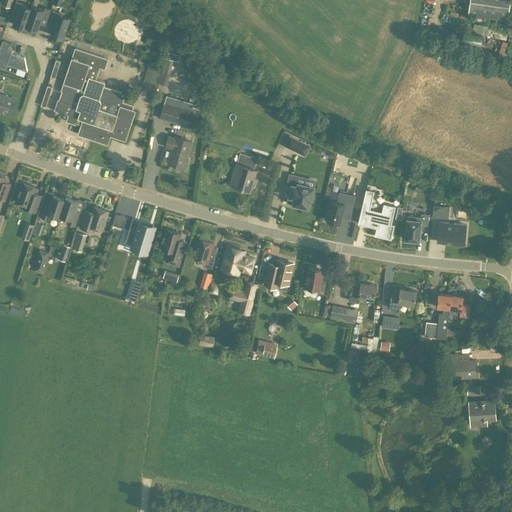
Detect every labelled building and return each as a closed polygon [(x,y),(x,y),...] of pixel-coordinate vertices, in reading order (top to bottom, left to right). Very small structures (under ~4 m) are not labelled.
[(13,23),(25,28),(26,26),(25,25),(32,7),(31,7),(21,4),(22,2),(16,0),(15,0),(11,14),(16,15),(13,23)] [(507,20),(510,0),(469,0),(467,14),(507,20)] [(32,5),(31,7),(32,7),(25,25),(26,26),(37,29),(44,9),(32,5)] [(53,28),(51,34),(63,38),(70,17),(59,13),(59,12),(53,9),(47,26),(53,28)] [(1,14),(0,16),(0,20),(7,23),(9,16),(1,14)] [(487,35),(488,25),(464,22),(462,38),(481,42),(483,34),(482,34),(487,35)] [(25,57),(11,52),(13,49),(14,49),(9,47),(10,42),(2,40),(0,46),(0,66),(6,69),(7,64),(27,71),(25,57)] [(125,140),(135,110),(132,109),(133,104),(123,101),(125,95),(122,94),(123,92),(103,85),(104,81),(95,78),(99,66),(104,68),(108,58),(75,47),(62,86),(64,86),(63,90),(62,90),(59,99),(58,99),(54,110),(70,115),(68,120),(81,124),(78,134),(108,144),(111,135),(125,140)] [(178,61),(180,54),(173,53),(166,51),(165,57),(178,61)] [(158,82),(159,83),(167,85),(174,60),(164,58),(161,74),(158,82)] [(161,67),(149,64),(141,87),(150,90),(153,91),(161,67)] [(41,104),(45,105),(52,87),(48,85),(41,104)] [(0,110),(10,114),(15,99),(0,93),(0,110)] [(160,118),(193,128),(198,112),(194,111),(197,104),(166,95),(160,118)] [(187,157),(192,141),(168,134),(165,146),(172,148),(168,162),(184,167),(185,166),(187,165),(189,158),(187,157)] [(311,147),(301,142),(295,153),(306,158),(311,147)] [(256,168),(254,167),(257,157),(239,152),(230,186),(250,191),(256,168)] [(0,198),(4,200),(9,186),(2,184),(5,176),(0,174),(0,198)] [(294,203),(295,203),(301,205),(300,207),(306,208),(306,206),(307,206),(309,200),(310,200),(314,186),(296,182),(298,176),(289,174),(287,184),(291,185),(289,195),(295,197),(293,203),(294,203)] [(23,203),(21,207),(35,212),(40,198),(33,195),(36,187),(22,182),(16,201),(23,203)] [(332,221),(331,223),(338,224),(338,222),(340,223),(343,209),(351,211),(355,194),(340,191),(337,201),(330,199),(327,212),(328,212),(327,220),(332,221)] [(59,217),(60,215),(65,199),(53,195),(50,203),(45,202),(41,216),(49,219),(50,214),(59,217)] [(75,209),(77,201),(65,197),(65,199),(60,215),(68,218),(67,222),(75,225),(80,211),(75,209)] [(363,200),(360,213),(371,216),(370,219),(379,222),(376,234),(388,237),(387,238),(391,239),(394,224),(391,223),(395,205),(383,203),(382,210),(370,208),(371,202),(363,200)] [(449,205),(433,203),(431,215),(448,217),(449,205)] [(102,230),(108,210),(94,206),(92,212),(85,209),(80,227),(87,229),(88,225),(102,230)] [(113,224),(124,227),(127,215),(116,212),(113,224)] [(407,239),(406,240),(412,241),(413,239),(419,240),(420,227),(427,227),(429,214),(421,213),(421,216),(407,214),(405,238),(407,239)] [(132,218),(125,241),(133,244),(132,247),(143,250),(142,253),(143,253),(143,251),(147,252),(154,227),(152,226),(153,224),(152,224),(151,226),(132,220),(133,218),(132,218)] [(41,233),(45,224),(39,221),(35,230),(41,233)] [(438,229),(437,233),(437,241),(464,243),(466,224),(439,221),(438,229)] [(26,222),(23,232),(31,234),(34,225),(26,222)] [(166,261),(179,265),(186,240),(179,238),(181,233),(166,228),(161,247),(169,249),(166,261)] [(75,238),(73,248),(81,251),(84,241),(75,238)] [(212,268),(215,259),(209,257),(214,242),(199,238),(193,257),(205,261),(203,265),(212,268)] [(63,244),(60,253),(68,255),(71,246),(63,244)] [(250,272),(254,257),(243,254),(244,250),(228,246),(222,268),(238,273),(239,269),(250,272)] [(35,264),(45,267),(49,252),(39,249),(35,264)] [(288,283),(293,263),(278,259),(274,274),(267,272),(264,284),(277,287),(278,281),(288,283)] [(305,287),(318,289),(318,293),(324,294),(326,282),(320,281),(322,270),(309,267),(305,287)] [(166,270),(164,276),(177,281),(179,275),(166,270)] [(208,290),(211,282),(202,279),(199,287),(208,290)] [(131,290),(139,292),(142,282),(134,280),(131,290)] [(374,298),(377,284),(352,280),(348,300),(359,302),(360,295),(374,298)] [(251,303),(257,284),(247,281),(244,291),(233,287),(230,297),(251,303)] [(414,304),(416,290),(400,288),(399,293),(391,292),(389,308),(400,309),(400,302),(414,304)] [(449,308),(451,294),(438,293),(437,307),(443,307),(443,313),(439,313),(437,337),(446,338),(449,308)] [(463,295),(451,294),(449,308),(460,309),(460,315),(469,315),(470,303),(462,302),(463,295)] [(245,303),(243,312),(249,313),(251,304),(245,303)] [(330,315),(343,317),(345,306),(332,304),(330,315)] [(382,327),(398,328),(399,317),(383,315),(382,327)] [(436,338),(437,323),(426,322),(424,337),(436,338)] [(214,336),(199,333),(197,344),(213,347),(214,336)] [(260,344),(258,352),(274,356),(276,347),(260,344)] [(356,362),(359,350),(349,347),(346,359),(356,362)] [(450,377),(476,375),(475,359),(459,360),(458,354),(444,355),(445,366),(449,365),(450,377)] [(467,394),(480,393),(480,385),(467,386),(467,394)] [(468,402),(471,427),(479,426),(479,420),(496,419),(494,399),(468,402)] [(480,476),(477,468),(466,472),(469,480),(480,476)] [(499,497),(497,491),(487,494),(488,496),(483,497),(486,506),(492,504),(491,500),(499,497)]
